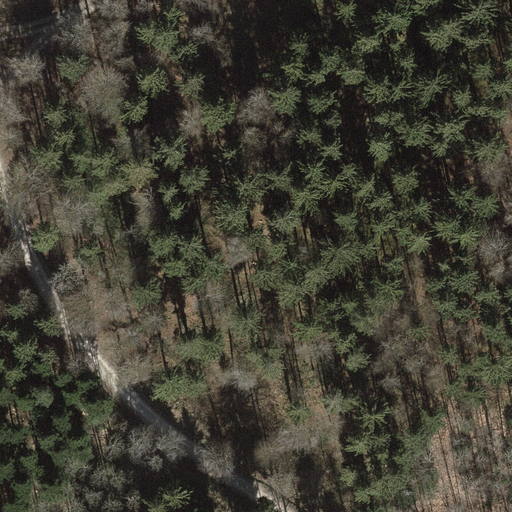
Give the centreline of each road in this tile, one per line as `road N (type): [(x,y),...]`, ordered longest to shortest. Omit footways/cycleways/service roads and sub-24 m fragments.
road 1 (track): [(279,511),(144,415),(92,359),(59,312),(0,182)]
road 2 (track): [(0,88),(65,21),(100,0)]
